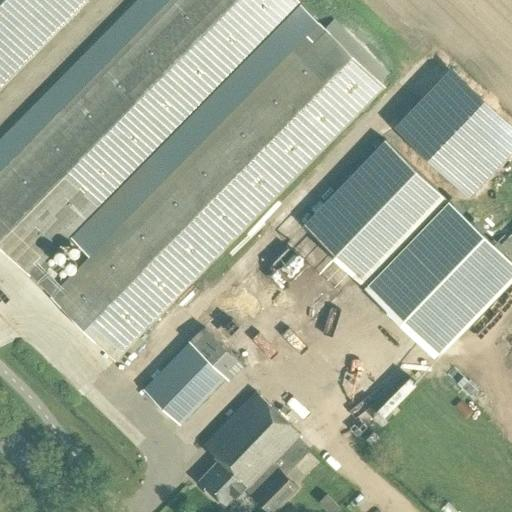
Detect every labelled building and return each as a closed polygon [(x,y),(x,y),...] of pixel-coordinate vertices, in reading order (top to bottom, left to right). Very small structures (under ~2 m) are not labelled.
[(0,0),(0,87),(86,0),(0,0)] [(133,0),(0,137),(0,245),(117,360),(383,87),(379,84),(324,30),(317,23),(297,4),(71,237),(90,256),(61,286),(45,271),(49,267),(43,261),(296,1),(295,0),(133,0)] [(428,108),(414,165),(468,179),(473,159),(464,157),(466,145),(459,143),(466,117),(428,108)] [(322,202),(314,209),(317,212),(319,211),(435,327),(507,255),(449,199),(388,140),(325,204),(322,202)] [(317,212),(221,311),(256,346),(265,355),(292,327),(376,410),(446,338),(319,211),(317,212)] [(228,375),(256,346),(221,311),(192,341),(147,388),(183,423),(228,375)] [(221,462),(201,483),(209,491),(206,493),(214,501),(217,498),(227,507),(236,497),(244,488),(269,511),(276,511),(280,508),(300,487),(287,474),(274,462),(299,436),(255,393),(204,446),(221,462)] [(467,462),(479,452),(470,441),(458,451),(467,462)] [(327,494),(319,502),(328,511),(338,511),(342,509),(327,494)]
